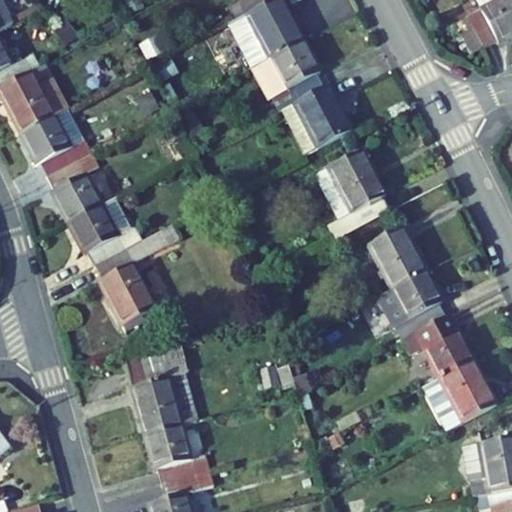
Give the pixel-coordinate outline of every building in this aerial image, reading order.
[(0,0),(0,41),(4,39),(0,30),(0,20),(9,16),(0,0)] [(266,0),(267,0),(239,14),(246,29),(255,25),(286,8),(281,0),(266,0)] [(312,0),(301,0),(289,7),(286,8),(255,25),(277,69),(312,50),(330,41),(313,9),(316,7),(312,0)] [(511,49),(511,0),(490,0),(481,5),(489,18),(473,26),(489,58),(502,50),(504,53),(511,49)] [(4,39),(0,41),(0,84),(2,83),(9,96),(40,80),(33,67),(22,72),(4,39)] [(336,96),(312,50),(277,69),(294,100),(279,107),(287,121),(301,114),(336,96)] [(263,76),(279,107),(294,100),(277,69),(263,76)] [(29,142),(63,125),(40,80),(9,96),(5,98),(29,142)] [(358,138),(336,96),(301,114),(323,157),(358,138)] [(54,184),(100,161),(77,117),(63,125),(29,142),(45,173),(48,171),(54,184)] [(336,232),(343,246),(397,219),(389,205),(392,204),(368,158),(335,176),(359,221),(336,232)] [(76,231),(110,213),(94,183),(107,175),(100,161),(54,184),(62,199),(59,200),(76,231)] [(110,213),(76,231),(91,260),(96,258),(103,272),(145,250),(122,207),(110,213)] [(145,250),(103,272),(110,285),(107,286),(131,332),(163,315),(139,269),(185,246),(179,232),(145,250)] [(375,251),(398,296),(432,279),(408,234),(375,251)] [(384,304),(407,348),(452,324),(445,310),(448,309),(432,279),(398,296),(384,304)] [(478,367),(455,323),(452,324),(407,348),(413,360),(429,353),(445,385),(478,367)] [(151,439),(188,429),(168,356),(132,366),(151,439)] [(501,412),(478,367),(445,385),(430,393),(447,425),(461,417),(468,430),(501,412)] [(447,425),(453,438),(468,430),(461,417),(447,425)] [(0,466),(21,451),(0,423),(0,466)] [(165,474),(169,488),(202,480),(216,475),(213,461),(198,465),(188,429),(151,439),(161,475),(165,474)] [(511,443),(485,448),(494,499),(511,496),(511,443)] [(157,511),(195,511),(192,499),(206,495),(202,480),(169,488),(173,504),(156,508),(157,511)] [(511,511),(511,496),(494,499),(481,502),(482,511),(511,511)]
